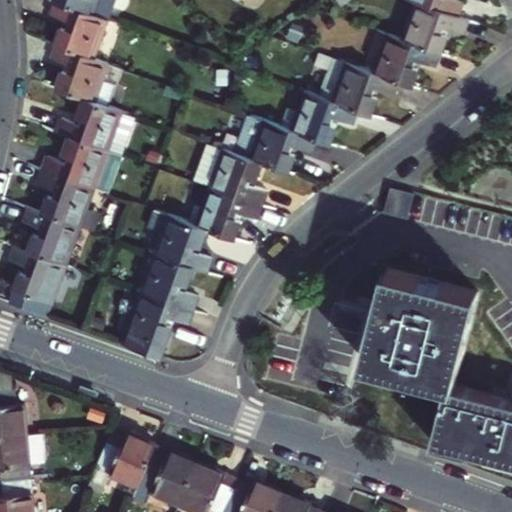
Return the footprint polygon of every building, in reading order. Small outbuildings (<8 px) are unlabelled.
[(93,57),(107,18),(92,13),(58,0),(56,0),(51,13),(69,21),(68,26),(61,23),(54,43),(93,57)] [(58,0),(92,13),(96,0),(58,0)] [(409,0),(414,2),(456,16),(461,4),(449,0),(409,0)] [(414,2),(399,41),(437,54),(442,40),(435,37),(439,27),(461,35),(466,20),(456,16),(414,2)] [(394,84),(408,89),(415,70),(409,68),(412,60),(432,67),(437,54),(399,41),(384,35),(369,75),(394,84)] [(82,97),(92,101),(106,62),(93,57),(54,43),(49,56),(68,63),(66,69),(61,67),(54,87),(82,97)] [(351,110),(364,114),(371,96),(367,94),(369,87),(390,95),(394,84),(369,75),(341,64),(327,100),(351,110)] [(327,100),(298,90),(284,127),(310,137),(321,141),(328,123),(323,121),(325,117),(346,124),(351,110),(327,100)] [(53,130),(67,135),(105,149),(119,111),(92,101),(82,97),(75,116),(79,118),(77,123),(59,116),(53,130)] [(284,127),(247,114),(232,153),(257,162),(281,171),(288,153),(283,151),(285,145),(304,152),(310,137),(284,127)] [(44,153),(39,168),(90,187),(105,149),(67,135),(60,154),(65,156),(63,160),(44,153)] [(204,185),(258,205),(263,193),(242,185),(245,179),(249,181),(257,162),(232,153),(218,148),(204,185)] [(45,193),(38,212),(76,227),(90,187),(39,168),(34,181),(52,188),(50,195),(45,193)] [(258,205),(204,185),(189,223),(202,228),(228,238),(235,219),(230,217),(232,212),(253,219),(258,205)] [(23,251),(62,265),(76,227),(38,212),(24,207),(20,218),(39,225),(36,231),(31,229),(23,251)] [(164,214),(150,254),(187,268),(199,273),(204,259),(187,252),(189,246),(195,248),(202,228),(189,223),(164,214)] [(16,270),(5,301),(43,315),(62,265),(23,251),(9,245),(5,258),(24,265),(22,272),(16,270)] [(136,291),(185,309),(190,296),(173,289),(175,284),(180,286),(187,268),(150,254),(136,291)] [(511,397),(450,381),(476,288),(385,264),(376,296),(367,330),(360,356),(444,378),(428,439),(463,449),(464,446),(511,458),(511,397)] [(180,323),(185,309),(136,291),(117,343),(154,357),(165,325),(160,323),(162,317),(180,323)] [(0,435),(29,433),(27,406),(20,407),(18,391),(0,392),(0,435)] [(105,433),(91,469),(132,487),(146,450),(149,444),(122,432),(119,439),(105,433)] [(0,482),(34,478),(29,433),(0,435),(0,482)] [(159,456),(146,450),(132,487),(174,505),(191,462),(161,450),(159,456)] [(221,511),(234,481),(191,462),(174,505),(189,511),(221,511)] [(0,511),(36,511),(34,478),(0,482),(0,511)] [(247,487),(234,481),(221,511),(269,511),(278,492),(250,480),(247,487)] [(309,511),(312,506),(278,492),(269,511),(309,511)]
